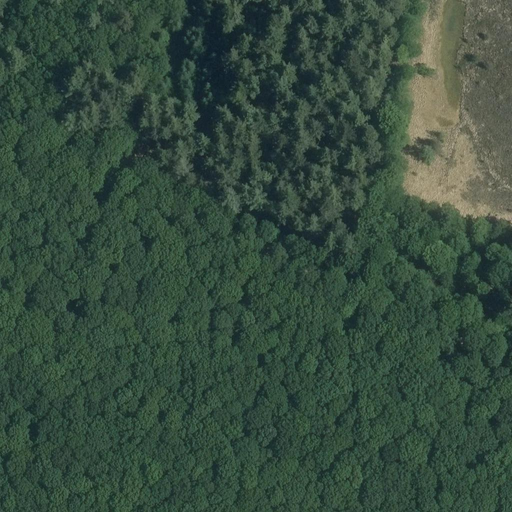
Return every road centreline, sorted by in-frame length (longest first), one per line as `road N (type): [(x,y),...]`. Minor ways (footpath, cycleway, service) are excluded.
road 1 (track): [(0,139),(472,348)]
road 2 (track): [(396,511),(472,348),(511,365)]
